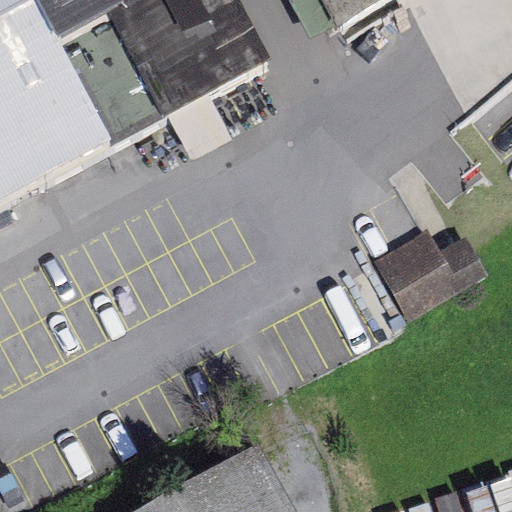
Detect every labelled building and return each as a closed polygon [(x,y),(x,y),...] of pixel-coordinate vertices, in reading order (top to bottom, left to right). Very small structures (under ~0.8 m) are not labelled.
[(0,0),(0,215),(271,70),(234,0),(0,0)] [(314,0),(291,0),(314,39),(331,29),(314,0)] [(404,0),(325,0),(344,34),(404,0)] [(422,237),(377,263),(412,323),(488,279),(468,245),(437,262),(422,237)] [(294,511),(264,456),(162,511),(294,511)]
